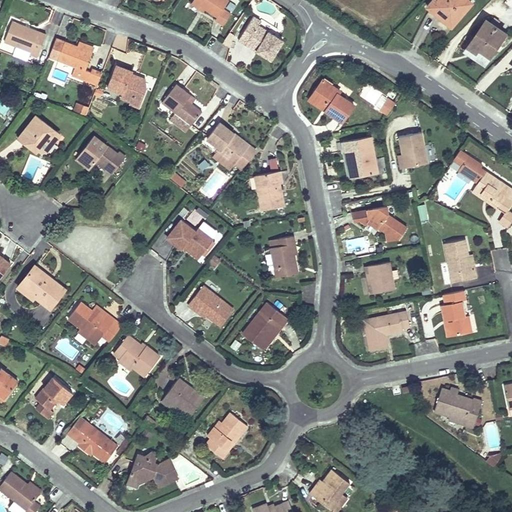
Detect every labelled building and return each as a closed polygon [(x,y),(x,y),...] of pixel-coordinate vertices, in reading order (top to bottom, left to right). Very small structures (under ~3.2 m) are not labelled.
[(205,8),(194,0),(191,4),(203,12),(205,8)] [(193,0),(194,0),(217,17),(215,20),(222,25),(231,14),(223,9),(228,1),(227,0),(193,0)] [(445,10),(456,19),(470,2),(468,0),(431,0),(427,6),(439,17),(445,10)] [(445,10),(439,17),(450,26),(456,19),(445,10)] [(260,21),(253,16),(238,40),(245,44),(247,41),(259,49),(257,51),(270,59),(282,40),(258,25),(260,21)] [(486,19),(474,37),(479,41),(473,49),(488,59),(505,32),(486,19)] [(46,35),(11,22),(4,41),(31,52),(30,55),(37,57),(46,35)] [(479,41),(474,37),(465,50),(484,64),(488,59),(473,49),(479,41)] [(57,59),(64,41),(56,38),(49,56),(57,59)] [(77,46),(64,41),(57,59),(74,67),(71,76),(98,87),(102,75),(91,70),(90,73),(85,70),(92,52),(77,46)] [(79,41),(77,46),(92,52),(94,47),(79,41)] [(247,41),(245,44),(257,51),(259,49),(247,41)] [(133,74),(116,68),(108,89),(123,95),(122,100),(131,104),(133,99),(142,102),(146,91),(141,89),(144,81),(132,76),(133,74)] [(323,79),(321,83),(329,88),(332,85),(323,79)] [(342,92),(332,85),(329,88),(321,83),(311,96),(325,105),(326,103),(329,105),(326,110),(342,122),(354,105),(340,95),(342,92)] [(176,84),(162,102),(177,113),(191,125),(202,111),(187,100),(190,95),(176,84)] [(325,105),(311,96),(309,99),(326,110),(329,105),(326,103),(325,105)] [(142,102),(133,99),(131,104),(130,109),(138,112),(142,102)] [(378,111),(386,117),(394,104),(387,99),(378,111)] [(73,110),(87,114),(90,105),(76,101),(73,110)] [(172,120),(177,113),(162,102),(157,108),(172,120)] [(34,116),(19,137),(40,153),(49,141),(53,143),(59,135),(34,116)] [(219,122),(206,139),(221,150),(219,152),(228,158),(242,169),(256,151),(249,145),(246,148),(232,137),(234,134),(219,122)] [(422,132),(399,136),(406,167),(428,163),(422,132)] [(96,133),(94,136),(116,154),(119,151),(96,133)] [(234,134),(232,137),(246,148),(249,145),(234,134)] [(94,136),(76,158),(90,169),(95,162),(97,159),(107,167),(113,172),(125,156),(119,151),(116,154),(94,136)] [(40,153),(19,137),(17,139),(35,154),(40,153)] [(370,137),(341,143),(343,152),(350,150),(353,169),(356,168),(357,177),(377,173),(370,137)] [(49,141),(40,153),(46,152),(53,143),(49,141)] [(350,150),(343,152),(348,179),(357,177),(356,168),(353,169),(350,150)] [(228,158),(219,152),(215,158),(223,165),(228,158)] [(467,158),(462,164),(473,171),(477,165),(467,158)] [(107,167),(97,159),(95,162),(105,170),(107,167)] [(462,164),(459,169),(469,176),(473,171),(462,164)] [(181,176),(170,168),(166,174),(177,182),(181,176)] [(279,170),(261,174),(263,187),(258,188),(262,209),(283,206),(279,185),(277,186),(277,183),(281,182),(279,170)] [(416,172),(419,184),(429,182),(426,170),(416,172)] [(511,189),(486,171),(474,188),(499,205),(497,208),(504,213),(506,210),(511,202),(511,189)] [(474,188),(472,191),(497,208),(499,205),(474,188)] [(424,205),(416,206),(419,220),(427,218),(424,205)] [(387,206),(352,212),(353,221),(360,220),(367,225),(370,222),(382,229),(385,229),(387,240),(398,238),(407,228),(389,216),(387,206)] [(504,213),(499,221),(507,227),(511,220),(511,213),(506,210),(504,213)] [(182,220),(168,237),(183,249),(188,242),(202,253),(213,240),(199,228),(197,231),(182,220)] [(202,224),(199,228),(206,234),(209,230),(202,224)] [(279,245),(270,246),(276,276),(297,273),(294,254),(292,244),(295,243),(294,235),(278,237),(279,245)] [(364,236),(345,239),(347,251),(366,249),(364,236)] [(464,239),(444,242),(452,280),(476,276),(474,266),(470,267),(467,254),(464,239)] [(202,253),(188,242),(184,247),(199,258),(202,253)] [(0,277),(11,264),(0,255),(0,277)] [(389,261),(368,265),(373,292),(394,289),(392,278),(398,277),(397,268),(391,270),(389,261)] [(65,289),(35,265),(22,281),(38,294),(36,296),(50,308),(65,289)] [(369,293),(373,292),(368,265),(364,265),(369,293)] [(38,294),(22,281),(20,283),(36,296),(38,294)] [(428,282),(420,282),(422,294),(429,293),(428,282)] [(204,285),(189,305),(195,310),(197,307),(207,315),(221,326),(232,311),(209,293),(211,290),(204,285)] [(211,290),(209,293),(232,311),(234,308),(211,290)] [(443,304),(441,304),(443,319),(448,318),(451,335),(471,332),(469,315),(464,315),(461,300),(465,300),(463,290),(441,294),(443,304)] [(81,302),(67,318),(80,328),(89,335),(94,329),(102,335),(108,328),(116,334),(122,327),(114,321),(115,319),(98,306),(93,312),(81,302)] [(288,319),(267,303),(243,333),(260,347),(279,323),(283,326),(288,319)] [(197,307),(195,310),(205,318),(207,315),(197,307)] [(406,310),(399,312),(402,327),(409,325),(406,310)] [(399,312),(363,318),(369,349),(388,346),(385,331),(388,330),(389,333),(403,330),(399,312)] [(279,323),(260,347),(263,350),(283,326),(279,323)] [(89,335),(80,328),(78,331),(94,344),(102,335),(94,329),(89,335)] [(129,334),(114,354),(120,359),(121,357),(134,367),(145,376),(160,356),(147,345),(145,347),(129,334)] [(2,336),(0,338),(0,343),(6,346),(10,340),(2,336)] [(134,367),(121,357),(120,359),(118,361),(130,371),(134,367)] [(0,393),(5,398),(18,381),(1,368),(0,369),(0,393)] [(49,409),(58,399),(63,403),(72,392),(54,376),(36,398),(38,400),(42,403),(37,410),(48,419),(53,412),(49,409)] [(179,377),(165,396),(190,416),(203,400),(186,387),(188,384),(179,377)] [(511,382),(503,384),(508,409),(511,408),(511,382)] [(188,384),(186,387),(203,400),(205,397),(188,384)] [(457,393),(441,388),(434,411),(465,421),(464,425),(473,428),(481,401),(473,398),(473,400),(457,395),(457,393)] [(42,403),(38,400),(33,406),(37,410),(42,403)] [(214,426),(208,435),(211,437),(206,443),(223,457),(228,451),(225,448),(234,437),(237,440),(248,426),(231,412),(218,429),(214,426)] [(80,416),(67,432),(76,438),(88,422),(80,416)] [(465,421),(450,416),(448,421),(464,425),(465,421)] [(219,420),(214,426),(218,429),(223,423),(219,420)] [(88,422),(76,438),(81,443),(79,445),(86,451),(88,448),(92,452),(104,461),(117,445),(88,422)] [(234,437),(225,448),(228,451),(237,440),(234,437)] [(0,452),(0,462),(5,465),(9,455),(1,451),(0,452)] [(151,452),(146,456),(156,460),(158,455),(151,452)] [(489,454),(484,460),(493,466),(501,457),(497,453),(489,454)] [(146,456),(139,454),(130,478),(139,482),(147,478),(148,472),(154,475),(159,485),(178,477),(169,459),(157,464),(155,463),(156,460),(146,456)] [(316,484),(309,493),(331,509),(337,500),(336,499),(349,482),(331,468),(322,480),(319,485),(316,484)] [(11,471),(0,485),(0,488),(26,510),(24,511),(33,511),(39,506),(33,501),(39,494),(27,484),(11,471)] [(139,482),(130,478),(128,482),(138,487),(139,482)] [(29,481),(27,484),(39,494),(41,491),(29,481)] [(267,503),(253,508),(254,511),(292,511),(289,501),(275,507),(269,509),(268,506),(267,503)]
